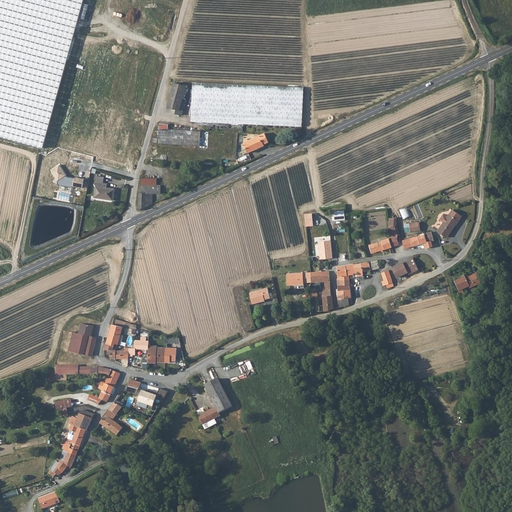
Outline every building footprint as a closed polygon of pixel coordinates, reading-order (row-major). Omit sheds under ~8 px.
[(83,0),(0,0),(0,138),(42,150),(75,33),(83,0)] [(193,81),(191,121),(243,124),(302,127),(304,87),(193,81)] [(180,112),(188,88),(175,84),(168,108),(180,112)] [(157,154),(223,159),(236,159),(238,134),(159,128),(157,154)] [(264,133),(259,135),(264,144),(268,142),(264,133)] [(248,152),(264,144),(259,135),(243,143),(248,152)] [(59,165),(51,170),(58,181),(58,184),(60,185),(72,187),(73,186),(82,188),(83,179),(67,177),(59,165)] [(103,186),(96,184),(95,188),(96,189),(93,199),(112,204),(114,193),(103,191),(103,186)] [(142,185),(140,185),(140,188),(138,195),(138,203),(139,210),(153,204),(153,193),(161,193),(161,185),(156,185),(142,185)] [(404,219),(411,216),(408,207),(400,209),(404,219)] [(462,216),(453,209),(448,217),(445,223),(444,222),(438,231),(447,237),(453,230),(457,233),(460,227),(456,225),(462,216)] [(314,214),(315,225),(326,224),(326,217),(320,218),(319,213),(314,214)] [(398,218),(390,219),(390,227),(397,226),(398,226),(398,218)] [(421,230),(420,222),(413,223),(410,223),(411,231),(421,230)] [(390,227),(392,237),(389,238),(392,247),(399,245),(397,237),(400,236),(397,226),(390,227)] [(428,234),(422,235),(402,241),(404,248),(424,244),(425,248),(433,246),(432,242),(434,241),(432,232),(428,233),(428,234)] [(389,238),(375,243),(377,252),(382,251),(392,247),(389,238)] [(320,254),(331,254),(331,241),(319,242),(320,254)] [(369,254),(377,252),(375,243),(367,245),(369,254)] [(417,266),(422,264),(422,262),(418,255),(413,258),(417,266)] [(408,270),(417,266),(413,258),(393,268),(397,278),(408,272),(408,270)] [(371,270),(380,268),(379,264),(378,260),(369,262),(371,270)] [(371,270),(369,262),(361,263),(363,272),(371,270)] [(364,276),(363,272),(361,263),(353,265),(354,273),(357,273),(358,277),(364,276)] [(349,274),(353,273),(354,273),(353,265),(337,268),(337,279),(349,278),(349,276),(349,274)] [(410,274),(419,270),(417,266),(408,270),(408,272),(410,274)] [(384,281),(392,278),(389,270),(382,273),(384,280),(384,281)] [(318,272),(312,273),(312,282),(325,282),(326,289),(330,288),(330,281),(329,280),(328,272),(321,272),(320,272),(319,272),(318,272)] [(288,285),(296,284),(295,273),(287,274),(288,285)] [(296,284),(304,284),(304,283),(304,273),(295,273),(296,284)] [(312,282),(312,273),(311,273),(304,273),(304,283),(312,282)] [(469,290),(481,285),(479,277),(478,276),(465,280),(464,278),(454,282),(459,297),(463,296),(461,291),(468,288),(469,290)] [(349,278),(337,279),(337,286),(350,285),(349,278)] [(384,281),(384,280),(382,281),(385,289),(395,286),(392,278),(384,281)] [(326,289),(323,289),(323,294),(323,297),(332,296),(331,296),(330,288),(326,289)] [(265,302),(271,300),(268,289),(251,294),(254,306),(266,303),(265,302)] [(340,307),(349,305),(349,302),(352,302),(351,290),(337,291),(340,307)] [(324,311),(334,309),(332,296),(323,297),(324,311)] [(118,335),(121,336),(121,335),(123,328),(112,325),(106,345),(114,347),(117,339),(118,335)] [(86,337),(74,334),(69,353),(82,357),(86,337)] [(148,349),(148,346),(148,342),(145,341),(145,338),(140,337),(140,341),(136,341),(135,348),(148,349)] [(85,357),(92,358),(96,340),(89,338),(85,357)] [(106,345),(105,350),(108,350),(107,352),(108,353),(108,354),(111,354),(110,358),(116,359),(117,351),(117,350),(113,349),(114,347),(106,345)] [(165,351),(165,361),(171,361),(171,360),(176,360),(177,348),(171,348),(171,351),(165,351)] [(157,361),(165,361),(165,351),(157,350),(148,349),(148,358),(157,359),(157,361)] [(121,359),(129,359),(129,353),(130,351),(122,351),(121,359)] [(67,374),(93,375),(94,368),(79,367),(79,365),(56,365),(57,380),(67,380),(67,374)] [(121,374),(103,368),(100,375),(109,378),(117,381),(121,374)] [(107,402),(114,387),(117,381),(109,378),(106,385),(102,383),(99,390),(103,391),(99,399),(90,395),(88,401),(98,405),(103,401),(107,402)] [(218,379),(205,386),(216,407),(219,413),(231,406),(218,379)] [(138,389),(141,383),(132,380),(129,386),(138,389)] [(138,389),(129,386),(127,386),(124,390),(136,394),(138,389)] [(156,396),(142,392),(139,403),(153,407),(156,396)] [(72,399),(56,401),(57,410),(61,409),(62,416),(69,416),(68,408),(73,407),(72,399)] [(123,406),(115,403),(98,425),(118,435),(124,428),(112,420),(120,410),(123,412),(124,410),(125,408),(123,406)] [(216,407),(202,415),(205,424),(221,416),(219,413),(216,407)] [(81,414),(93,418),(95,415),(84,410),(81,412),(81,414)] [(81,414),(78,419),(75,426),(86,430),(88,431),(93,418),(81,414)] [(65,443),(63,449),(64,450),(77,456),(78,453),(86,430),(75,426),(78,419),(74,417),(69,425),(72,426),(69,430),(76,433),(72,441),(68,439),(67,443),(65,443)] [(48,473),(55,477),(57,475),(59,476),(63,473),(68,466),(72,467),(77,456),(64,450),(60,463),(56,462),(48,473)] [(56,493),(38,500),(41,509),(59,503),(56,493)]
